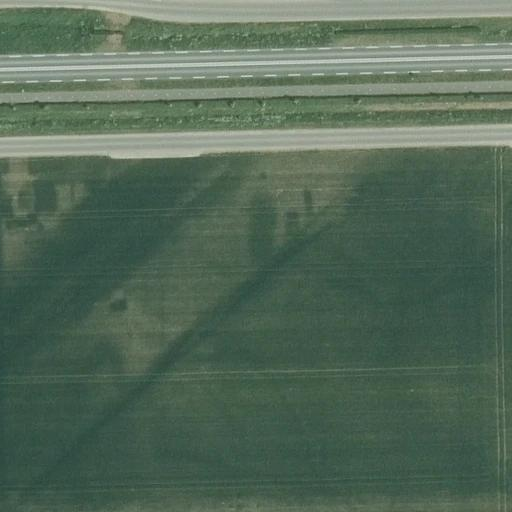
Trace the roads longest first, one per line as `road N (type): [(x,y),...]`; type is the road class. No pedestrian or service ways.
road 1 (primary): [(0,69),(511,57)]
road 2 (unclassified): [(0,146),(511,135)]
road 3 (unclassified): [(89,0),(196,15),(511,6)]
